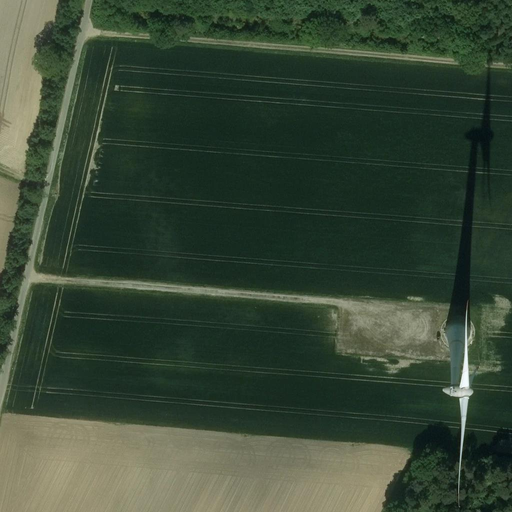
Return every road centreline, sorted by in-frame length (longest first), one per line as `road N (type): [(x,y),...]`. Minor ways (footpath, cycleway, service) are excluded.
road 1 (track): [(457,333),(337,302),(25,273)]
road 2 (track): [(511,66),(85,30)]
road 3 (track): [(91,0),(0,389)]
